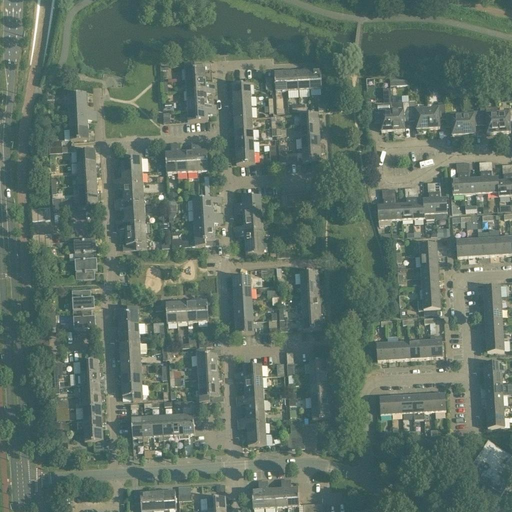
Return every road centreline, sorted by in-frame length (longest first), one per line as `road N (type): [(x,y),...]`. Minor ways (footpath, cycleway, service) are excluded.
road 1 (tertiary): [(25,481),(4,136),(14,0)]
road 2 (tertiary): [(0,239),(15,482)]
road 3 (residential): [(360,478),(366,387),(469,377)]
road 4 (residential): [(453,155),(436,145),(387,149),(381,156),(389,183),(411,181),(446,159)]
road 5 (residential): [(224,135),(224,67),(319,63)]
road 6 (residential): [(469,377),(458,282),(511,275)]
road 7 (residential): [(116,475),(108,345)]
road 8 (residential): [(116,475),(236,467)]
road 9 (residential): [(108,345),(110,225)]
